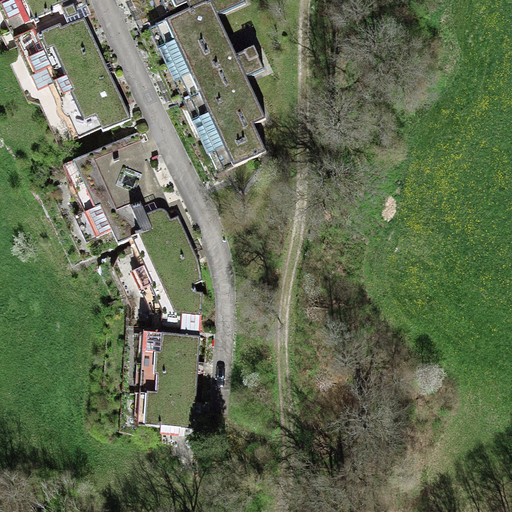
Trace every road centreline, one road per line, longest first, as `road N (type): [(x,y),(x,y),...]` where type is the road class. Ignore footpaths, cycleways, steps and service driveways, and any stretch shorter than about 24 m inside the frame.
road 1 (track): [(275,511),(303,338),(320,111),(316,0)]
road 2 (residential): [(118,0),(216,257),(229,359)]
